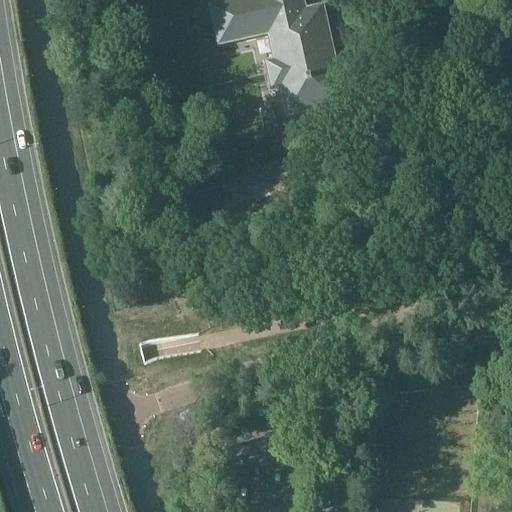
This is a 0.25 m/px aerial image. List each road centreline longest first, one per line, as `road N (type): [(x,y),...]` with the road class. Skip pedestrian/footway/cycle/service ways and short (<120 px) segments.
road 1 (motorway): [(100,511),(0,72)]
road 2 (residential): [(111,412),(502,289)]
road 3 (unclassified): [(97,359),(43,145),(26,0)]
road 4 (motorway): [(0,359),(42,511)]
